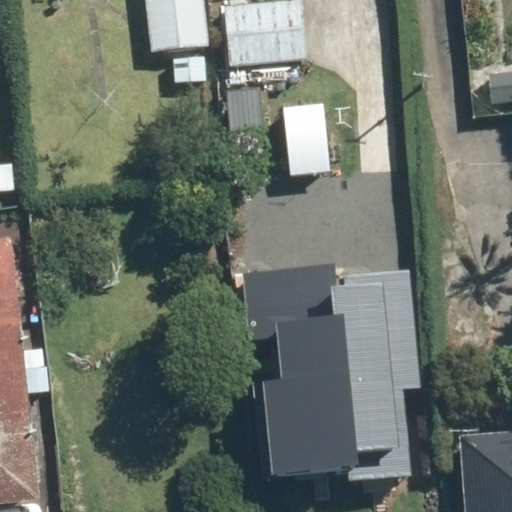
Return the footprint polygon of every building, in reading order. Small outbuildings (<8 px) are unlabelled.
[(210,51),(206,0),(149,0),(154,55),(210,51)] [(392,101),(386,0),(324,0),(327,62),(353,61),(355,103),(392,101)] [(221,9),(228,76),(310,68),(304,1),(221,9)] [(322,109),(274,115),(284,187),(332,180),(322,109)] [(0,195),(13,195),(11,166),(0,167),(0,195)] [(0,508),(38,505),(12,240),(0,240),(0,508)] [(251,270),(274,474),(347,467),(348,477),(408,470),(401,398),(423,396),(409,268),(338,276),(336,261),(251,270)] [(511,511),(511,431),(454,436),(458,511),(511,511)]
